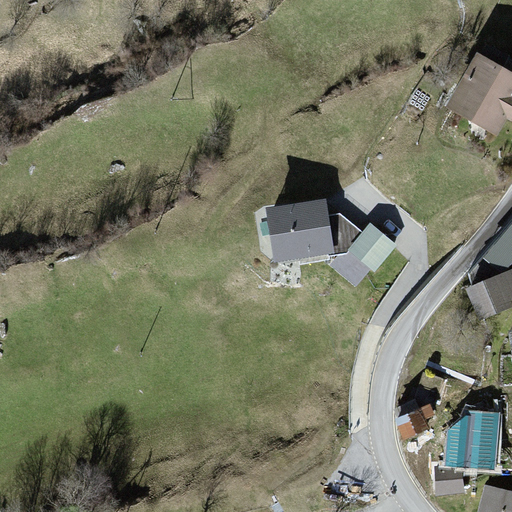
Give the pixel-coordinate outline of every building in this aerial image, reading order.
[(511,103),(511,75),(477,56),(448,107),(495,133),(511,103)] [(324,201),(267,208),(275,264),(332,256),(324,201)] [(511,221),(484,256),(503,272),(511,260),(511,221)] [(371,224),(347,251),(372,273),(396,246),(371,224)] [(511,270),(467,290),(479,320),(511,307),(508,300),(511,297),(511,270)] [(418,411),(396,421),(404,438),(426,429),(418,411)] [(467,413),(449,431),(446,465),(458,467),(494,470),(499,415),(467,413)] [(462,491),(458,467),(446,465),(436,466),(438,494),(462,491)] [(511,511),(511,494),(486,488),(480,511),(511,511)]
